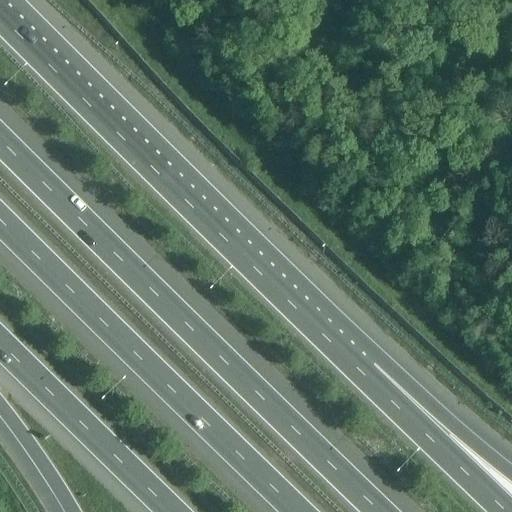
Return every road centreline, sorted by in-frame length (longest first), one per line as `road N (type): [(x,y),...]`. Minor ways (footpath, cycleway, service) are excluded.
road 1 (motorway): [(382,511),(0,139)]
road 2 (motorway): [(0,217),(298,511)]
road 3 (motorway): [(286,289),(0,3)]
road 4 (motorway): [(511,509),(286,289)]
road 5 (motorway): [(511,473),(286,289)]
road 6 (motorway): [(0,344),(173,511)]
road 7 (motorway): [(0,406),(69,511)]
